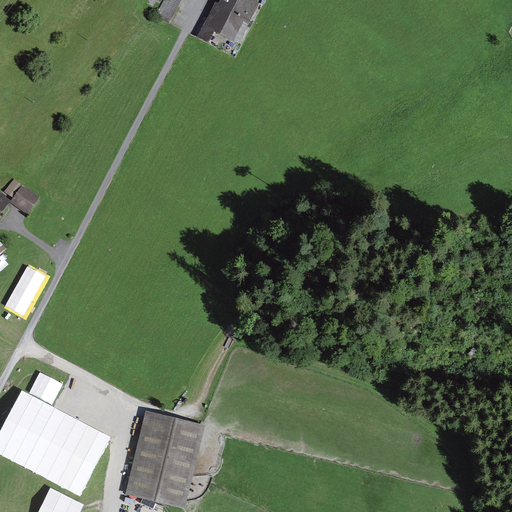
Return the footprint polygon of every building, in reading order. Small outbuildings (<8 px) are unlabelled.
[(182,0),(165,0),(161,10),(175,16),(182,0)] [(217,0),(206,23),(234,37),(243,18),(249,21),(259,0),(217,0)] [(40,196),(23,183),(13,197),(30,210),(40,196)] [(62,384),(40,372),(29,392),(51,404),(62,384)] [(111,437),(22,390),(0,430),(0,453),(79,496),(111,437)] [(202,425),(146,411),(126,494),(136,496),(185,508),(192,477),(202,425)] [(81,511),(85,505),(51,488),(38,511),(81,511)]
